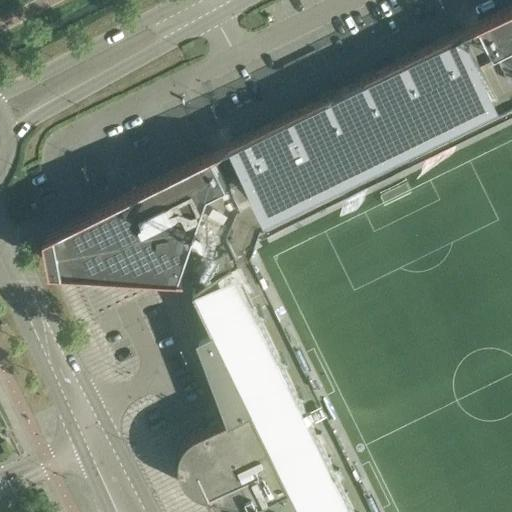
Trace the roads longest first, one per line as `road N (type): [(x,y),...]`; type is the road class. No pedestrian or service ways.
road 1 (tertiary): [(152,511),(0,215)]
road 2 (secondary): [(7,141),(28,121),(249,0)]
road 3 (tertiary): [(0,275),(110,511)]
road 4 (secondary): [(191,0),(0,93)]
